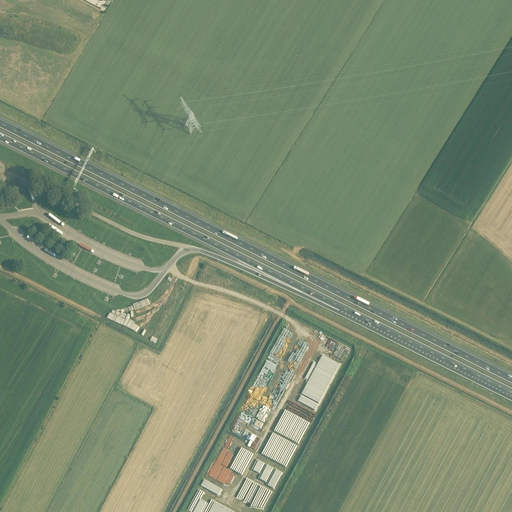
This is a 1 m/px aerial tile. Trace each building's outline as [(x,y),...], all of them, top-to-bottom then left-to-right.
[(75,277),(76,275),(64,269),(63,271),(75,277)] [(249,440),(257,443),(259,438),(251,434),(249,440)] [(229,435),(225,447),(229,448),(233,437),(229,435)] [(262,455),(286,466),(292,454),(290,453),(288,456),(284,453),(283,455),(281,454),(280,456),(278,455),(278,453),(274,451),(275,448),(267,444),(262,455)] [(226,468),(233,453),(222,448),(211,473),(210,473),(208,476),(229,486),(234,474),(231,473),(232,471),(226,468)] [(256,460),(252,470),(260,474),(258,480),(275,487),(282,471),(256,460)] [(219,495),(222,490),(204,480),(201,486),(219,495)]
